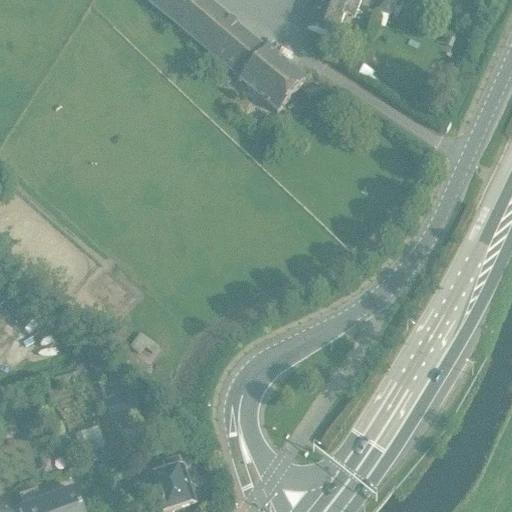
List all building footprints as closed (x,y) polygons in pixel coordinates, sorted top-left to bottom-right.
[(279,112),(307,78),(271,48),(269,50),(208,0),(148,0),(240,76),(238,78),(279,112)] [(362,0),(319,0),(309,28),(337,38),(345,17),(354,20),(362,0)] [(79,452),(105,444),(99,431),(74,439),(79,452)] [(118,444),(109,447),(113,456),(121,453),(118,444)] [(178,511),(179,510),(194,505),(183,469),(149,480),(159,511),(178,511)] [(22,511),(83,511),(76,491),(22,509),(22,511)]
